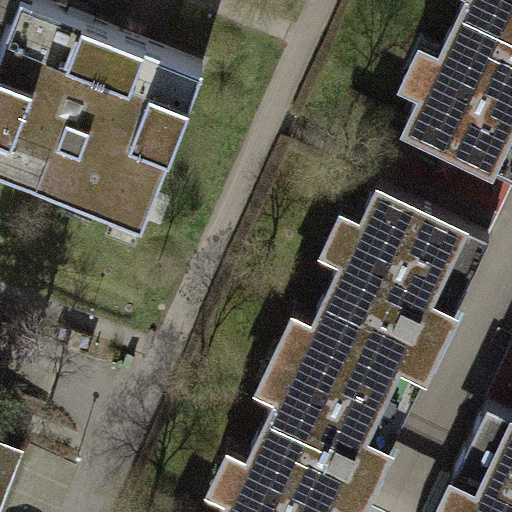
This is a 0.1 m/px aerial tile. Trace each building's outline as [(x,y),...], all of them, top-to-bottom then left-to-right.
[(189,56),(45,0),(7,0),(0,19),(0,162),(127,213),(189,56)] [(415,77),(398,111),(511,161),(511,0),(446,0),(434,27),(415,18),(392,66),(415,77)] [(223,479),(207,511),(353,511),(375,464),(439,327),(490,220),(374,166),(358,201),(338,191),(319,231),(339,240),(308,306),(290,298),(256,370),(274,378),(245,440),(225,431),(206,470),(223,479)] [(511,511),(511,399),(496,392),(437,511),(511,511)] [(0,497),(7,500),(30,438),(0,427),(0,497)]
